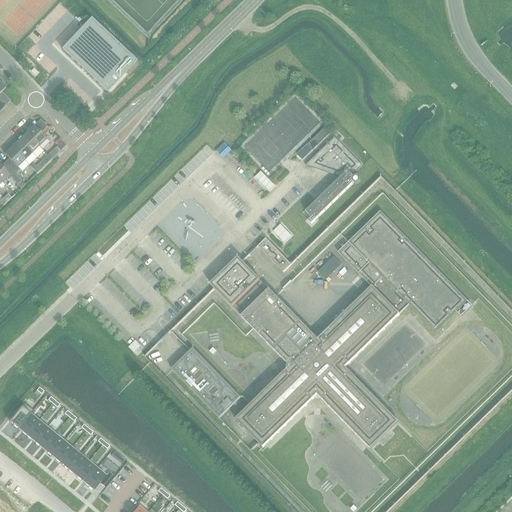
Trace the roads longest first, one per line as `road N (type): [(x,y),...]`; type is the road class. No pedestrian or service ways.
road 1 (residential): [(0,371),(185,186),(235,236)]
road 2 (unclassified): [(409,98),(328,13),(300,9),(259,30),(236,18)]
road 3 (secondary): [(0,265),(103,164)]
road 4 (secondary): [(93,152),(0,247)]
